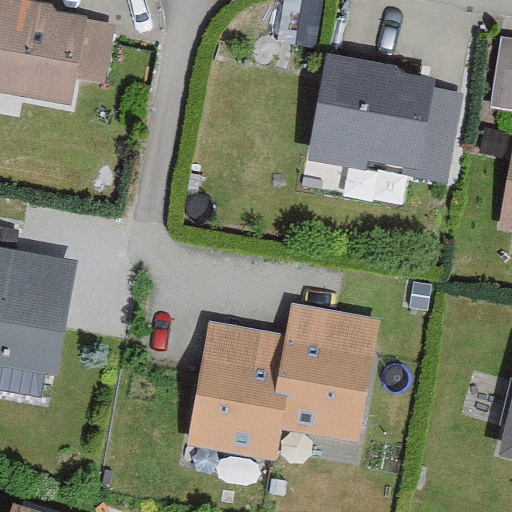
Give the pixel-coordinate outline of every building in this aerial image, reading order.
[(98,95),(109,36),(45,24),(46,18),(28,14),(30,0),(0,0),(0,105),(60,117),(65,89),(98,95)] [(511,53),(498,51),(487,114),(511,119),(511,53)] [(395,78),(317,65),(300,172),(442,194),(456,103),(393,93),(395,78)] [(511,141),(491,235),(511,239),(511,141)] [(69,272),(0,260),(0,376),(50,385),(69,272)] [(372,330),(287,313),(280,345),(203,329),(179,448),(266,466),(272,436),(347,452),(372,330)] [(511,377),(492,468),(511,472),(511,377)]
